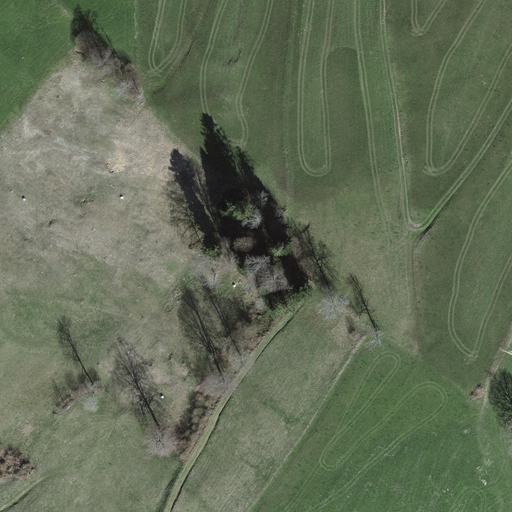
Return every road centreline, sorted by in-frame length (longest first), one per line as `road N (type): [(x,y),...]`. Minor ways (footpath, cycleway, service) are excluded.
road 1 (track): [(511,105),(477,163),(413,229),(382,0)]
road 2 (track): [(299,304),(218,409),(167,511)]
